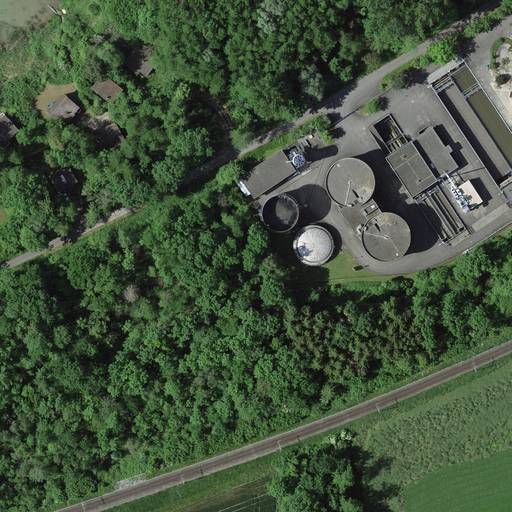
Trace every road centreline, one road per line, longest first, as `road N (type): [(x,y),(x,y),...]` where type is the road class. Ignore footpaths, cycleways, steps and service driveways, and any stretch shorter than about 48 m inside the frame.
road 1 (residential): [(500,0),(331,100),(0,268)]
road 2 (track): [(241,148),(205,97),(164,90),(130,96),(63,139),(18,147)]
